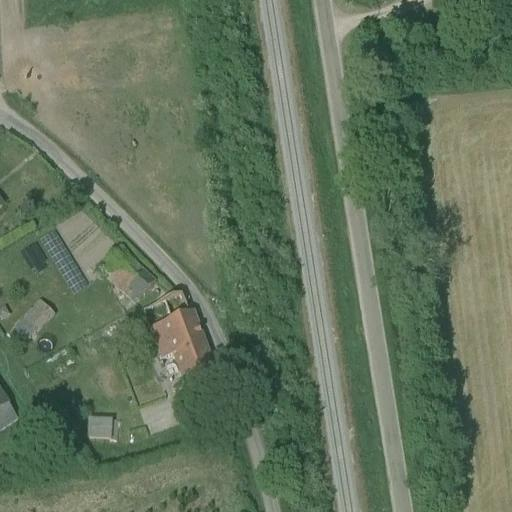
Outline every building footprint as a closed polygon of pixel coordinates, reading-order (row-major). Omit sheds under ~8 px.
[(99,276),(135,308),(155,285),(120,253),(99,276)] [(187,393),(216,382),(190,315),(188,317),(180,298),(143,313),(162,362),(174,358),(187,393)] [(7,337),(20,351),(54,317),(40,303),(7,337)] [(0,433),(17,422),(0,395),(0,433)] [(88,440),(109,441),(110,423),(88,422),(88,440)]
